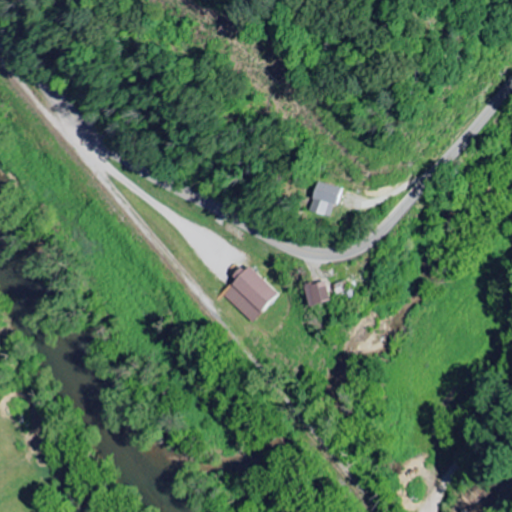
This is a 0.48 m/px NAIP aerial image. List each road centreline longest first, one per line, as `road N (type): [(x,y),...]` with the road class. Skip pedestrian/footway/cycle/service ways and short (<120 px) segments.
road 1 (tertiary): [(511,84),(381,231),(322,252),(279,239),(123,154),(0,38)]
road 2 (residential): [(435,511),(457,466),(511,397)]
